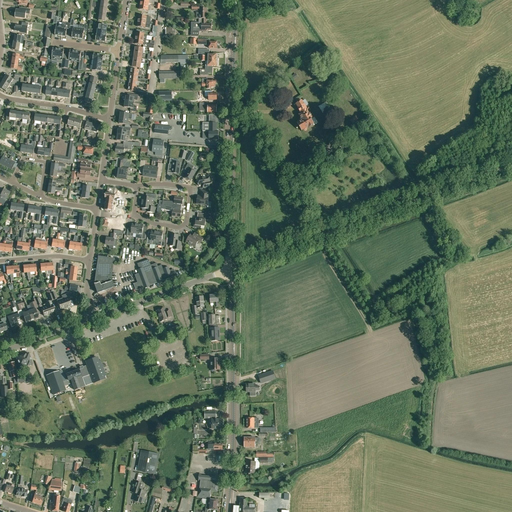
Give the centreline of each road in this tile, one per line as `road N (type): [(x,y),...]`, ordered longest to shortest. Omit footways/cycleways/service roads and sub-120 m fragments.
road 1 (unclassified): [(230,269),(511,165)]
road 2 (secondary): [(230,269),(236,0)]
road 3 (secondary): [(228,511),(230,269)]
road 4 (residential): [(137,186),(134,215),(180,227),(190,189),(153,186)]
road 5 (secondary): [(95,317),(230,269)]
